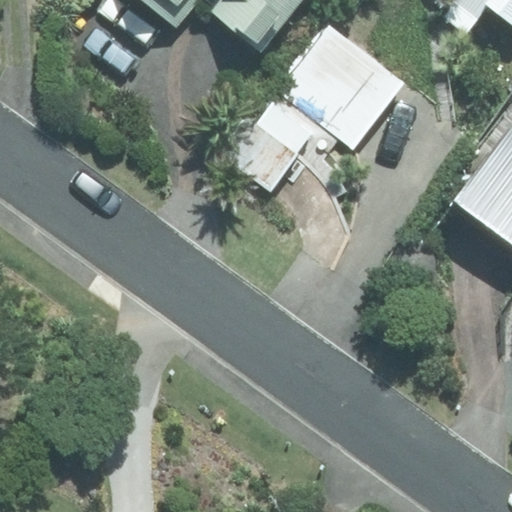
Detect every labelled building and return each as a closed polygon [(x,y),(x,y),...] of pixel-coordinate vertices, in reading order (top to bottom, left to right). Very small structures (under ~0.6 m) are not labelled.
[(136,0),(171,31),(198,0),(222,0),(209,14),(253,54),(300,0),(136,0)] [(511,0),(457,0),(442,23),(463,38),(484,12),(511,33),(511,0)] [(325,30),(275,97),(351,153),(401,86),(325,30)] [(239,119),(213,156),(268,195),(310,136),(264,103),(248,126),(239,119)] [(511,127),(511,128),(506,123),(444,204),(511,255),(511,127)]
